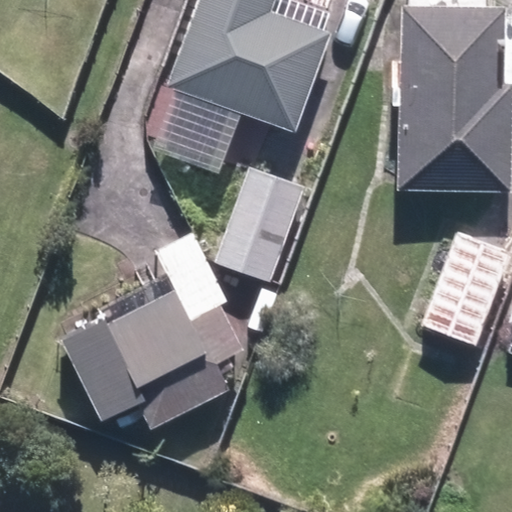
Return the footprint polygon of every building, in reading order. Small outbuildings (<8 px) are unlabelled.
[(272,0),(196,0),(167,81),(292,126),(326,32),(269,12),(272,0)] [(499,10),(400,8),(397,185),(506,187),(508,91),(498,90),(499,10)] [(216,261),(267,279),(299,189),(248,171),(216,261)] [(56,340),(98,420),(135,401),(148,426),(226,386),(212,361),(238,348),(216,306),(225,301),(190,234),(152,253),(170,287),(102,322),(100,318),(56,340)] [(421,324),(473,344),(508,254),(456,235),(421,324)]
